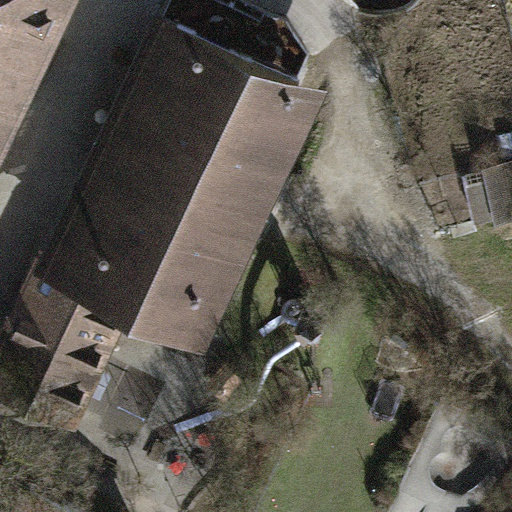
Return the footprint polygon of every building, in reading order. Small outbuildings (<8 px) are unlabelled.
[(0,0),(0,133),(63,0),(0,0)] [(301,79),(179,22),(66,260),(126,288),(187,318),(301,79)] [(511,212),(511,161),(490,166),(501,215),(511,212)] [(126,288),(66,260),(51,253),(0,358),(0,381),(66,413),(126,288)] [(20,511),(95,511),(34,484),(20,511)]
